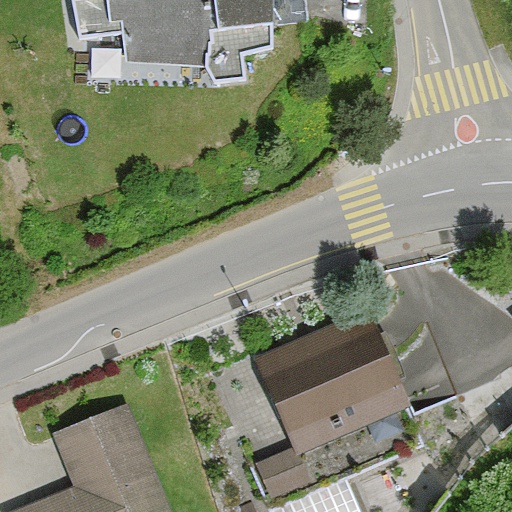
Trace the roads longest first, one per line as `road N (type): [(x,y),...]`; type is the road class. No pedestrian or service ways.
road 1 (residential): [(465,183),(264,247),(0,357)]
road 2 (unclassified): [(439,0),(465,183)]
